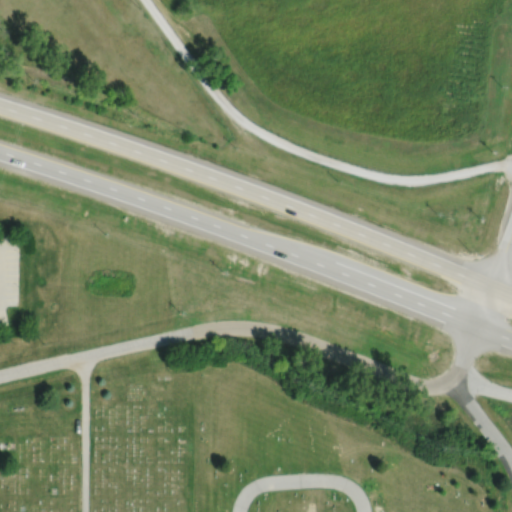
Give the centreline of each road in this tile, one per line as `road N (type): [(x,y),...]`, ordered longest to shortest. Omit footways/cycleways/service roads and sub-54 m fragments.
road 1 (trunk): [(490,288),(0,105)]
road 2 (trunk): [(0,150),(476,325)]
road 3 (residential): [(451,381),(420,386),(296,338),(241,327),(0,374)]
road 4 (residential): [(145,0),(217,98),(274,141),(402,180),(511,165)]
road 5 (residential): [(476,325),(451,381),(511,464)]
